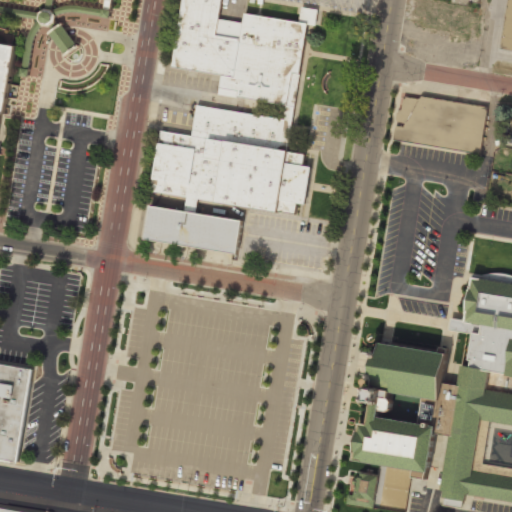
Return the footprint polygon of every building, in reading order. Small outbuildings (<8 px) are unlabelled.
[(110,0),(85,0),(76,0),(76,16),(111,15),(110,0)] [(309,8),(301,7),(298,24),(224,14),(220,0),(182,0),(172,80),(287,95),(284,118),(196,106),(192,135),(159,131),(151,192),(187,196),(185,210),(149,206),(145,240),(238,252),(242,219),(196,213),(198,201),(295,213),(296,203),(315,206),(301,153),(290,152),(309,8)] [(511,50),(511,0),(506,0),(501,50),(511,50)] [(33,18),(32,38),(49,39),(50,31),(51,31),(53,9),(39,8),(39,12),(24,10),(23,18),(33,18)] [(62,54),(76,45),(62,23),(49,32),(62,54)] [(0,112),(2,113),(13,47),(0,44),(0,112)] [(392,139),(478,154),(486,107),(420,96),(418,99),(402,96),(400,109),(398,109),(397,112),(396,112),(395,119),(396,121),(397,121),(404,122),(402,127),(397,126),(396,126),(395,127),(394,128),(392,139)] [(446,352),(379,341),(377,353),(373,352),(369,377),(373,378),(371,387),(367,386),(364,400),(371,401),(367,424),(360,423),(354,459),(379,463),(414,469),(413,475),(413,477),(427,479),(434,433),(449,435),(440,489),(443,490),(442,497),(443,497),(442,504),(460,507),(461,500),(463,500),(464,494),(511,501),(511,468),(481,463),(488,421),(511,424),(511,393),(484,389),(487,370),(505,373),(505,374),(511,375),(511,283),(471,277),(464,320),(450,318),(448,330),(471,333),(467,359),(470,360),(469,366),(460,364),(456,385),(441,382),(446,352)] [(0,363),(0,457),(15,460),(30,368),(0,363)] [(372,507),(377,476),(360,473),(359,478),(353,477),(351,485),(354,486),(353,495),(347,494),(346,503),(372,507)]
